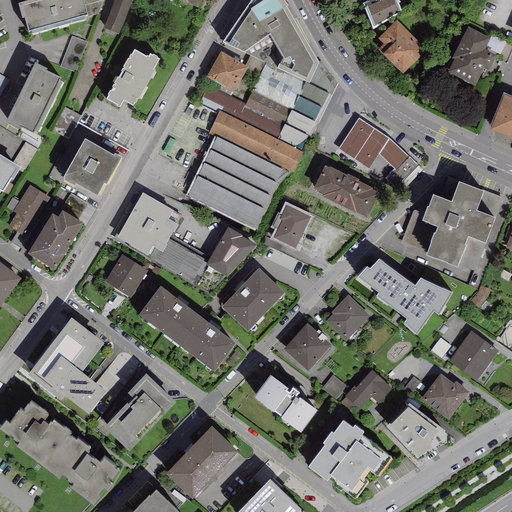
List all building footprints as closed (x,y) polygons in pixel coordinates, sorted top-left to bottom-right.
[(84,0),(43,0),(18,7),(22,22),(24,21),(28,35),(31,34),(32,38),(86,24),(85,19),(87,18),(87,17),(84,4),(85,3),(84,0)] [(103,0),(84,0),(85,3),(84,4),(87,17),(98,14),(103,0)] [(131,0),(114,0),(102,30),(118,36),(131,0)] [(174,0),(198,11),(202,0),(174,0)] [(288,9),(281,0),(253,0),(223,45),(244,56),(246,54),(266,64),(309,86),(319,67),(317,63),(286,10),(288,9)] [(367,0),(370,7),(366,9),(374,26),(400,15),(393,0),(367,0)] [(426,53),(397,22),(378,40),(384,46),(378,51),(403,76),(426,53)] [(490,40),(468,29),(452,60),(454,61),(448,74),(475,88),(484,70),(488,72),(496,57),(484,51),(490,40)] [(87,43),(72,37),(60,67),(76,73),(87,43)] [(146,59),(135,53),(131,58),(130,58),(129,60),(130,61),(129,62),(128,61),(123,70),(124,71),(124,72),(122,71),(121,74),(122,74),(118,80),(114,86),(115,87),(114,88),(114,87),(112,90),(113,91),(111,94),(110,94),(108,98),(106,102),(117,108),(117,109),(119,110),(119,109),(120,110),(124,104),(133,109),(134,106),(136,106),(137,104),(136,103),(137,102),(139,103),(155,73),(154,72),(159,62),(157,61),(157,60),(153,57),(152,58),(150,57),(149,59),(147,59),(146,59)] [(248,69),(220,53),(206,78),(234,94),(248,69)] [(322,61),(317,63),(319,67),(309,86),(266,64),(246,105),(209,85),(199,106),(218,115),(219,112),(300,152),(308,137),(311,139),(338,84),(322,61)] [(47,73),(35,67),(5,126),(19,133),(20,130),(33,137),(35,135),(37,136),(64,84),(46,75),(47,73)] [(0,74),(0,96),(10,81),(0,74)] [(511,141),(511,101),(504,98),(490,133),(511,141)] [(300,152),(219,112),(218,115),(208,134),(217,138),(288,174),(290,172),(293,174),(303,154),(300,152)] [(389,139),(358,119),(338,150),(369,170),(379,155),(389,139)] [(288,174),(217,138),(187,196),(257,231),(279,184),(288,174)] [(419,167),(389,139),(379,155),(403,180),(419,167)] [(114,159),(85,143),(63,181),(65,181),(63,184),(74,190),(75,187),(97,199),(104,187),(106,188),(122,161),(115,157),(114,159)] [(20,171),(0,158),(0,197),(2,194),(4,196),(20,171)] [(329,170),(325,168),(313,191),(323,196),(322,199),(356,216),(356,215),(367,220),(379,196),(372,192),(372,190),(358,183),(358,182),(347,176),(346,177),(329,169),(329,170)] [(53,201),(29,186),(19,202),(13,211),(13,212),(17,215),(8,228),(17,233),(11,242),(22,249),(53,201)] [(484,196),(459,187),(451,206),(434,199),(429,212),(428,211),(422,226),(438,232),(436,238),(434,237),(430,246),(432,247),(427,260),(458,272),(466,251),(465,250),(468,241),(485,248),(495,222),(476,215),(484,196)] [(73,194),(68,205),(84,213),(90,202),(73,194)] [(173,213),(143,195),(116,241),(128,248),(127,249),(149,261),(155,250),(163,254),(167,247),(165,246),(169,240),(173,233),(174,234),(178,227),(168,222),(173,213)] [(13,211),(19,202),(12,198),(6,207),(13,211)] [(311,219),(286,207),(280,220),(282,221),(273,240),(295,250),(311,219)] [(55,274),(84,226),(62,213),(61,215),(55,211),(27,257),(55,274)] [(242,237),(228,229),(208,263),(206,267),(224,278),(226,279),(257,247),(242,238),(242,237)] [(208,263),(169,240),(165,246),(167,247),(163,254),(155,250),(149,261),(209,296),(224,278),(206,267),(208,263)] [(148,272),(122,256),(105,284),(130,300),(148,272)] [(366,271),(358,281),(378,296),(376,301),(407,323),(404,326),(417,339),(433,316),(439,320),(451,297),(421,283),(414,290),(379,263),(369,272),(366,271)] [(0,307),(21,280),(0,265),(0,307)] [(285,295),(259,271),(222,310),(248,335),(285,295)] [(139,319),(177,347),(198,319),(160,290),(139,319)] [(370,318),(348,296),(331,314),(333,316),(327,323),(346,342),(370,318)] [(235,347),(198,319),(177,347),(214,375),(235,347)] [(111,352),(71,321),(28,379),(92,428),(108,407),(101,402),(106,396),(88,382),(111,352)] [(511,321),(500,335),(511,345),(511,343),(511,321)] [(332,346),(307,325),(283,352),(308,373),(332,346)] [(499,351),(471,332),(449,364),(477,383),(499,351)] [(354,388),(341,403),(356,416),(371,399),(378,405),(391,390),(384,384),(385,383),(372,372),(356,390),(354,388)] [(454,386),(440,376),(421,401),(449,422),(470,394),(456,383),(454,386)] [(176,405),(146,377),(127,396),(132,401),(103,431),(129,455),(176,405)] [(291,395),(270,380),(253,402),(274,417),(275,416),(282,422),(281,423),(300,437),(317,415),(299,401),(301,399),(293,393),(291,395)] [(39,412),(31,406),(29,409),(28,408),(22,415),(20,414),(16,419),(17,420),(10,428),(6,425),(0,432),(0,433),(9,440),(10,439),(14,442),(13,444),(16,446),(17,445),(19,447),(17,450),(59,483),(62,479),(68,483),(67,485),(71,488),(71,487),(73,488),(71,492),(93,510),(100,501),(99,500),(104,493),(108,496),(113,490),(109,488),(119,476),(115,473),(116,472),(104,463),(101,467),(96,463),(95,465),(86,458),(91,453),(78,443),(76,445),(69,440),(71,438),(70,437),(71,436),(65,432),(64,433),(54,425),(52,427),(51,426),(49,429),(44,426),(48,420),(47,419),(48,418),(39,411),(39,412)] [(447,435),(410,406),(386,429),(417,462),(449,441),(445,437),(447,435)] [(352,432),(343,426),(334,438),(331,436),(323,448),(325,449),(309,470),(355,504),(374,478),(378,481),(392,462),(361,439),(363,436),(354,430),(352,432)] [(211,429),(165,477),(192,503),(238,454),(211,429)] [(302,511),(271,482),(242,511),(302,511)] [(174,511),(156,494),(150,501),(147,497),(132,511),(174,511)]
